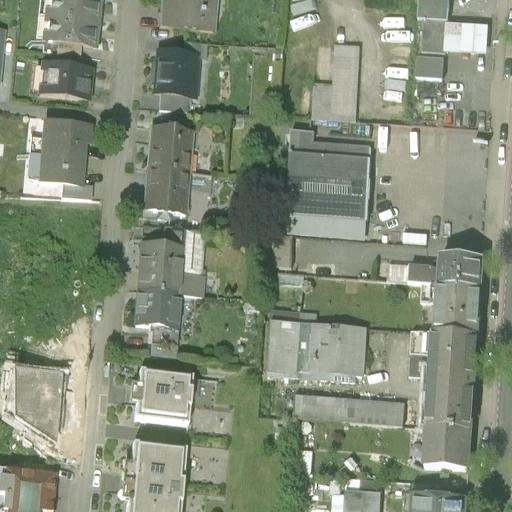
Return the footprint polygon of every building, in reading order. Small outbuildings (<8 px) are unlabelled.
[(62,1),(54,0),(50,0),(48,24),(93,29),(96,5),(85,3),(62,1)] [(217,0),(160,0),(158,31),(200,35),(201,18),(206,18),(206,16),(216,16),(217,0)] [(448,9),(419,7),(418,27),(424,27),(422,57),(443,59),(443,55),(445,29),(446,29),(448,9)] [(93,29),(48,24),(45,47),(57,48),(79,50),(91,52),(93,29)] [(446,29),(445,29),(443,55),(485,58),(486,31),(446,29)] [(79,50),(57,48),(55,62),(78,64),(79,50)] [(359,51),(335,50),(333,89),(315,88),(313,122),(355,124),(359,51)] [(193,61),(157,58),(153,97),(159,98),(189,100),(193,61)] [(78,64),(55,62),(54,73),(77,76),(78,64)] [(443,64),(417,63),(416,84),(442,85),(443,64)] [(54,73),(42,72),(39,102),(86,107),(89,77),(77,76),(54,73)] [(308,115),(308,95),(300,95),(299,115),(308,115)] [(189,100),(159,98),(158,114),(189,116),(191,101),(189,100)] [(177,126),(166,125),(165,132),(151,131),(147,173),(188,176),(192,135),(176,133),(177,126)] [(88,132),(44,128),(42,158),(45,158),(43,186),(61,188),(80,190),(83,148),(86,149),(88,132)] [(370,153),(311,149),(312,138),(291,137),(285,221),(343,225),(343,235),(364,237),(370,153)] [(188,176),(147,173),(143,213),(158,215),(158,222),(168,223),(169,216),(184,217),(188,176)] [(80,190),(61,188),(61,206),(89,207),(90,190),(80,190)] [(161,232),(140,230),(139,243),(155,244),(155,243),(161,243),(161,232)] [(161,243),(155,243),(155,244),(154,249),(140,248),(136,296),(178,299),(182,251),(164,250),(164,244),(161,243)] [(274,247),(274,270),(291,270),(291,255),(290,255),(290,247),(274,247)] [(481,263),(466,262),(466,259),(455,258),(455,262),(441,261),(440,278),(431,273),(409,271),(408,287),(423,288),(439,289),(479,292),(481,263)] [(439,289),(423,288),(421,306),(438,307),(439,289)] [(479,292),(439,289),(438,307),(436,337),(476,339),(479,292)] [(178,299),(136,296),(133,330),(151,332),(150,339),(162,339),(163,333),(175,334),(178,299)] [(364,332),(271,326),(268,379),(284,380),(284,381),(354,385),(354,379),(361,380),(364,332)] [(433,336),(412,335),(409,379),(430,380),(433,336)] [(436,337),(433,336),(430,380),(430,385),(473,388),(476,339),(436,337)] [(191,380),(138,376),(134,423),(187,428),(191,380)] [(60,383),(32,382),(32,377),(26,377),(25,394),(59,395),(60,383)] [(473,388),(430,385),(429,400),(427,430),(470,433),(472,402),(473,388)] [(59,395),(25,394),(23,444),(38,444),(37,455),(56,456),(59,395)] [(345,404),(295,400),(294,422),(343,425),(345,404)] [(404,407),(345,404),(343,425),(403,429),(404,407)] [(470,433),(427,430),(424,470),(467,473),(470,433)] [(180,511),(185,451),(131,447),(126,511),(180,511)] [(50,511),(53,481),(0,476),(0,511),(50,511)] [(412,485),(411,498),(439,500),(440,487),(412,485)] [(379,511),(380,495),(345,493),(343,511),(379,511)] [(439,500),(411,498),(410,511),(465,511),(466,502),(439,500)]
